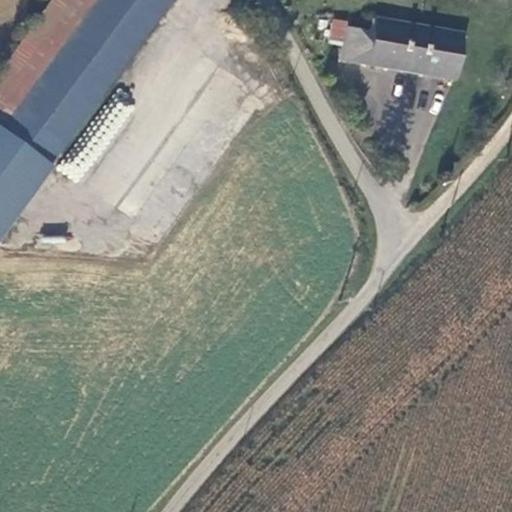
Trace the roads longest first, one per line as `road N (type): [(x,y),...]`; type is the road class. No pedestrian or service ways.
road 1 (unclassified): [(171,511),(402,242)]
road 2 (unclassified): [(402,242),(265,0)]
road 3 (unclassified): [(402,242),(511,120)]
